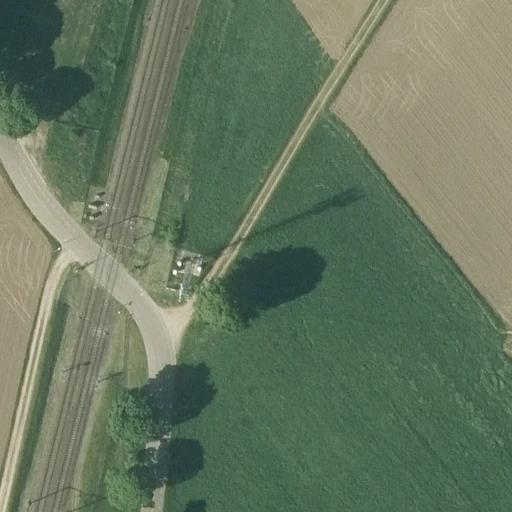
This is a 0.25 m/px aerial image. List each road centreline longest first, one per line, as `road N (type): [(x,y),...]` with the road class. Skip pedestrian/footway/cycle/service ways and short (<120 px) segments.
road 1 (unclassified): [(160,511),(157,341),(141,308),(78,244),(19,163),(0,116)]
road 2 (track): [(157,341),(380,0)]
road 3 (track): [(78,244),(56,272),(2,511)]
